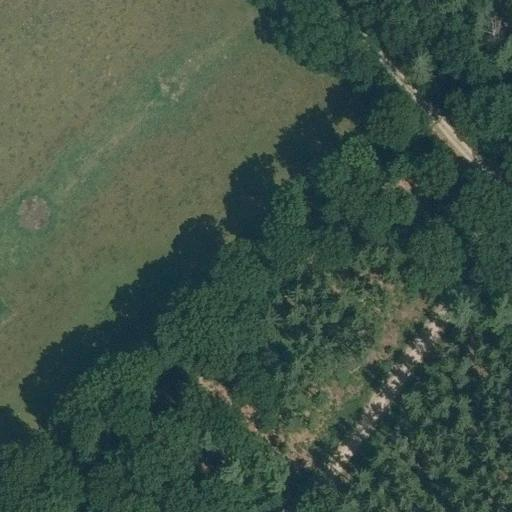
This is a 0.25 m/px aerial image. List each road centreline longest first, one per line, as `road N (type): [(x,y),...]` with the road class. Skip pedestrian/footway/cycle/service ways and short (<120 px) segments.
road 1 (track): [(511,217),(297,511)]
road 2 (track): [(323,0),(511,200)]
